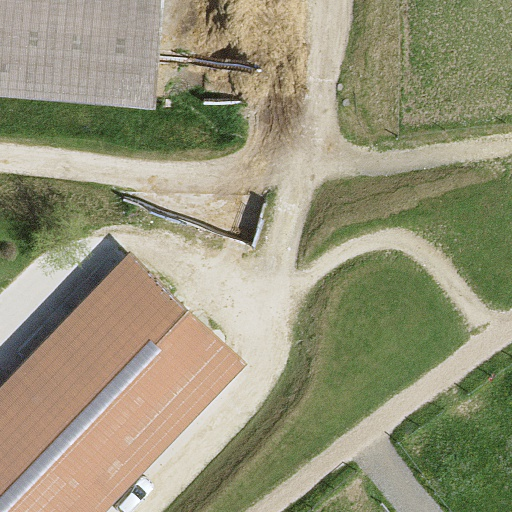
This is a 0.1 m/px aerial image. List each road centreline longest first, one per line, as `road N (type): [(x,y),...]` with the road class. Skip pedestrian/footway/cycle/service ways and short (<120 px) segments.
road 1 (track): [(511,334),(322,454),(253,511)]
road 2 (track): [(501,340),(402,238),(282,282)]
road 3 (track): [(294,183),(511,150)]
